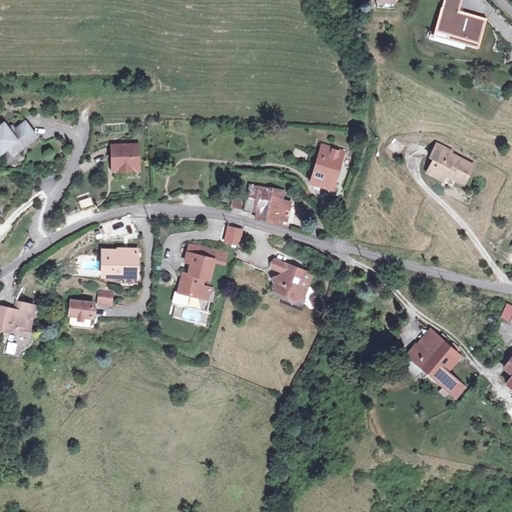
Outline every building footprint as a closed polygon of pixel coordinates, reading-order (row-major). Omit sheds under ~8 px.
[(465,35),(479,39),(483,21),(456,13),(459,0),(440,0),(430,37),(444,41),(446,37),(463,42),(465,35)] [(1,119),(0,120),(0,148),(10,140),(16,147),(34,132),(22,118),(12,126),(9,129),(6,125),(1,119)] [(134,140),(108,141),(109,166),(136,165),(134,140)] [(326,175),(334,177),(342,151),(320,144),(311,179),(324,183),(326,175)] [(445,177),(462,184),(471,166),(448,155),(449,153),(433,146),(427,159),(432,161),(425,175),(442,183),(445,177)] [(177,161),(178,187),(197,187),(196,160),(177,161)] [(326,175),(324,183),(337,186),(338,178),(334,177),(326,175)] [(246,184),(246,189),(238,187),(235,206),(254,210),(253,216),(286,224),(289,201),(278,198),(278,190),(246,184)] [(86,187),(72,192),(77,206),(90,201),(86,187)] [(223,242),(238,246),(242,230),(227,226),(223,242)] [(132,271),(132,262),(138,262),(137,248),(102,248),(102,274),(122,274),(122,271),(132,271)] [(183,259),(189,260),(187,271),(181,270),(177,290),(198,294),(201,282),(202,275),(208,276),(212,255),(185,250),(183,259)] [(280,271),(283,263),(272,259),(269,267),(280,271)] [(310,273),(283,263),(280,271),(279,275),(271,279),(274,285),(272,290),(289,298),(296,295),(302,297),(310,273)] [(201,282),(198,294),(206,296),(208,287),(210,288),(211,284),(201,282)] [(111,292),(98,290),(97,302),(111,304),(111,292)] [(0,322),(11,325),(12,321),(30,325),(35,300),(18,295),(16,303),(0,299),(0,300),(0,322)] [(92,302),(70,300),(69,315),(91,317),(92,302)] [(69,315),(65,314),(70,323),(73,326),(90,328),(91,317),(69,315)] [(440,380),(451,368),(461,357),(464,360),(468,356),(464,352),(462,354),(460,351),(462,349),(456,343),(452,346),(448,342),(451,339),(446,335),(443,338),(433,330),(421,343),(418,341),(407,352),(440,380)] [(15,355),(16,343),(7,342),(6,354),(15,355)] [(451,368),(440,380),(456,394),(467,383),(451,368)]
